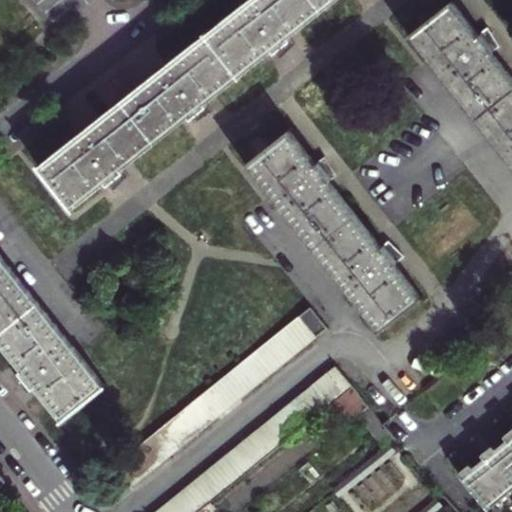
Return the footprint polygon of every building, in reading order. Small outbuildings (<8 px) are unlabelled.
[(77,205),(74,202),(105,178),(112,187),(126,169),(122,164),(188,112),(192,117),(210,107),(205,99),(273,45),(279,53),(294,37),(290,31),(329,0),(247,0),(160,69),(87,127),(43,162),(40,158),(37,161),(73,208),(77,205)] [(448,0),(409,31),(412,35),(415,33),(511,152),(511,71),(495,50),(502,44),(489,24),(480,32),(455,1),(456,0),(448,0)] [(290,119),(242,158),(246,162),(249,160),(378,317),(375,320),(378,323),(426,283),(423,279),(419,282),(395,253),(405,245),(387,231),(382,237),(330,174),(337,168),(326,148),(316,156),(290,125),(294,122),(290,119)] [(0,341),(18,365),(13,369),(18,383),(21,389),(31,381),(57,413),(53,415),(56,419),(105,380),(103,377),(101,379),(0,253),(0,341)] [(331,321),(315,300),(309,304),(115,459),(132,481),(331,321)] [(152,507),(155,511),(191,511),(192,511),(274,445),(355,379),(338,357),(152,507)] [(365,397),(355,385),(336,401),(345,413),(365,397)] [(511,436),(501,445),(498,442),(493,445),(487,450),(490,454),(511,480),(511,436)] [(511,491),(511,480),(490,454),(479,464),(475,460),(471,464),(464,470),(494,506),(511,491)]
